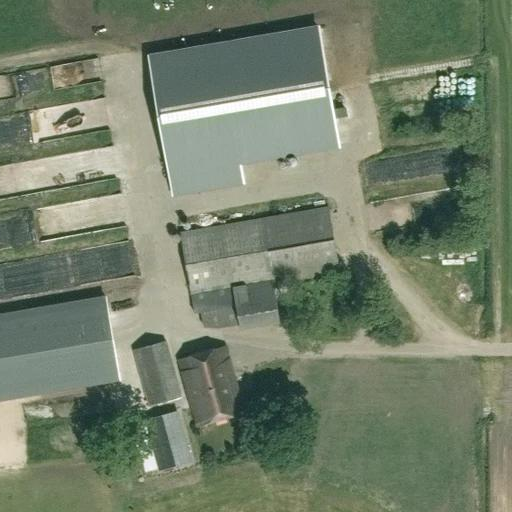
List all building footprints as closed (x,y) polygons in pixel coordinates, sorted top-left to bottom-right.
[(319,30),(151,59),(174,193),(243,181),(240,162),(338,145),(319,30)] [(328,208),(180,233),(194,314),(201,313),(203,327),(218,328),(239,324),(240,329),(279,322),(272,283),(338,271),(328,208)] [(123,320),(167,315),(156,229),(133,232),(139,283),(118,285),(123,320)] [(0,400),(120,380),(106,297),(0,315),(0,400)] [(134,350),(150,406),(182,397),(166,341),(134,350)] [(180,360),(199,426),(245,413),(226,347),(180,360)] [(192,461),(178,410),(144,420),(159,471),(192,461)]
